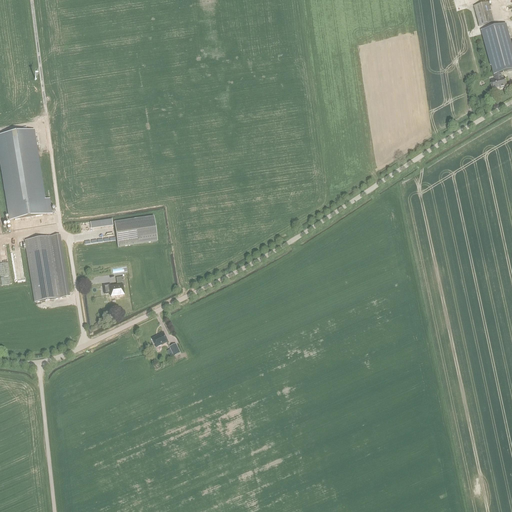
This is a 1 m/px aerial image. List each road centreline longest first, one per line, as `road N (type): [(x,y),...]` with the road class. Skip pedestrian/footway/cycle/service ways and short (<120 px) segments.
road 1 (tertiary): [(38,365),(281,247),(511,102)]
road 2 (unclassified): [(54,511),(38,365)]
